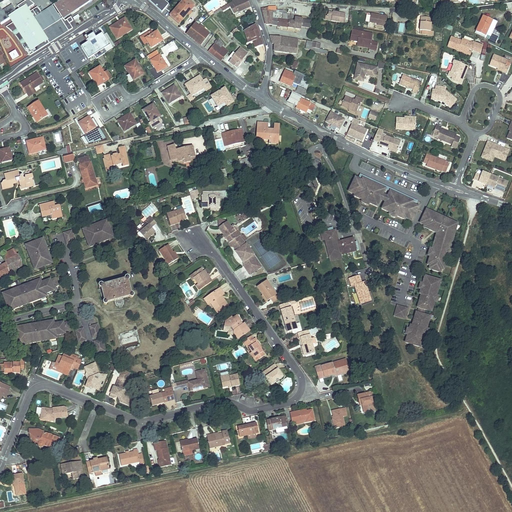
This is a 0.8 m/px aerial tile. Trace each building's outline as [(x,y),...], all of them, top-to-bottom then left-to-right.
[(69,15),(92,0),(59,0),(53,4),(54,5),(41,13),(37,7),(30,12),(28,8),(34,4),(29,0),(26,0),(17,6),(19,9),(16,11),(11,5),(2,11),(0,7),(0,3),(4,0),(0,0),(0,22),(1,23),(9,17),(10,19),(12,23),(6,27),(11,32),(16,29),(19,33),(15,36),(19,41),(22,39),(25,43),(21,45),(26,51),(29,56),(49,43),(49,42),(57,37),(53,30),(59,26),(63,33),(68,30),(68,31),(73,29),(69,23),(73,21),(70,17),(62,23),(61,20),(69,15)] [(148,0),(158,8),(165,0),(164,0),(148,0)] [(169,4),(165,0),(158,8),(162,12),(169,4)] [(191,10),(194,6),(187,0),(183,0),(182,2),(191,10)] [(247,0),(235,0),(231,3),(221,9),(223,11),(230,6),(234,13),(237,12),(238,13),(250,7),(247,0)] [(182,2),(173,13),(170,15),(180,23),(188,13),(191,11),(191,10),(182,2)] [(268,11),(273,11),(273,19),(279,20),(280,13),(276,12),(276,7),(268,7),(268,9),(268,11)] [(272,25),(273,19),(273,11),(268,11),(268,9),(262,9),(266,25),(272,26),(272,25)] [(332,17),(331,21),(343,23),(345,14),(333,11),(332,13),(328,12),(328,17),(332,17)] [(280,13),(279,20),(292,21),(293,15),(280,13)] [(387,17),(370,14),(369,23),(377,24),(377,26),(385,27),(387,17)] [(485,36),(487,31),(492,20),(483,16),(476,31),(485,36)] [(420,30),(422,31),(422,34),(432,35),(433,32),(430,31),(431,18),(421,17),(420,30)] [(121,22),(118,24),(117,23),(110,28),(117,39),(132,30),(124,18),(120,21),(121,22)] [(294,21),(292,21),(279,20),(273,19),(272,25),(301,29),(301,27),(310,28),(311,21),(302,20),(302,19),(295,18),(294,21)] [(491,33),(496,22),(492,20),(487,31),(491,33)] [(203,30),(199,27),(194,23),(186,34),(201,45),(209,35),(203,30)] [(249,43),(253,42),(255,41),(257,47),(263,45),(255,24),(244,30),(244,31),(249,43)] [(49,43),(68,31),(68,30),(63,33),(59,26),(53,30),(57,37),(49,42),(49,43)] [(145,39),(147,42),(151,48),(163,41),(157,32),(153,34),(151,30),(148,32),(151,35),(145,39)] [(372,34),(352,30),(351,37),(359,39),(358,42),(357,46),(369,49),(376,51),(377,43),(371,42),(372,34)] [(140,37),(145,44),(147,42),(145,39),(151,35),(148,32),(140,37)] [(280,37),(270,36),(272,43),(274,44),(274,51),(296,54),(296,53),(298,53),(299,48),(296,47),(297,46),(280,43),(280,37)] [(297,46),(298,40),(287,38),(280,37),(280,43),(297,46)] [(459,48),(467,51),(469,48),(472,49),(472,51),(479,54),(482,46),(473,42),(472,43),(463,39),(462,41),(451,37),(448,46),(458,50),(459,48)] [(228,53),(221,47),(223,45),(219,40),(217,42),(215,41),(214,43),(216,44),(215,44),(224,52),(223,54),(225,56),(228,53)] [(215,44),(208,51),(221,61),(225,56),(223,54),(224,52),(215,44)] [(241,61),(247,53),(240,48),(235,54),(232,58),(229,62),(237,67),(242,61),(241,61)] [(15,50),(8,54),(12,60),(19,56),(15,50)] [(497,68),(502,70),(502,72),(506,73),(509,66),(505,65),(507,60),(493,54),(489,64),(497,68)] [(157,73),(166,67),(159,55),(150,61),(157,73)] [(454,82),(461,85),(465,76),(463,76),(464,73),(466,74),(469,66),(454,60),(453,64),(454,66),(451,72),(450,71),(448,76),(452,78),(451,79),(453,81),(454,82)] [(137,78),(137,76),(143,73),(135,61),(125,67),(130,74),(126,77),(130,83),(137,78)] [(366,73),(367,74),(367,75),(376,77),(378,68),(378,67),(377,67),(357,63),(353,80),(364,82),(365,75),(366,73)] [(101,83),(107,79),(103,73),(99,67),(89,74),(98,87),(102,84),(101,83)] [(284,73),(281,82),(291,86),(295,82),(295,77),(289,74),(290,72),(285,70),(284,73)] [(112,78),(107,71),(103,73),(107,79),(108,80),(112,78)] [(303,75),(295,72),(293,75),(297,77),(295,82),(299,84),(303,75)] [(44,75),(49,82),(52,80),(47,73),(44,75)] [(43,83),(42,81),(39,76),(37,74),(29,79),(30,80),(27,82),(26,81),(21,84),(29,96),(40,90),(38,86),(43,83)] [(499,80),(507,83),(509,76),(502,74),(499,80)] [(417,95),(422,82),(403,75),(399,85),(407,88),(406,88),(408,89),(408,88),(413,90),(412,93),(417,95)] [(206,86),(203,81),(200,77),(195,80),(194,79),(185,84),(192,95),(204,88),(206,86)] [(206,86),(204,88),(207,91),(211,88),(206,79),(203,81),(206,86)] [(169,104),(181,96),(174,86),(170,88),(171,90),(163,94),(169,104)] [(304,89),(298,86),(296,91),(304,95),(305,92),(303,91),(304,89)] [(445,88),(435,86),(434,90),(436,91),(434,99),(439,100),(439,99),(444,101),(444,102),(451,108),(456,100),(447,93),(444,92),(445,88)] [(224,89),(212,97),(218,107),(225,103),(227,106),(234,102),(229,95),(228,96),(224,89)] [(432,90),(430,100),(444,102),(444,101),(439,99),(439,100),(434,99),(436,91),(434,90),(432,90)] [(306,113),(308,109),(311,111),(314,105),(301,99),(302,95),(292,91),(291,94),(288,101),(293,103),(294,104),(297,106),(300,107),(299,109),(306,113)] [(341,107),(349,110),(349,108),(357,112),(360,103),(362,103),(363,99),(356,96),(355,100),(345,96),(343,102),(342,105),(341,107)] [(48,115),(45,112),(39,101),(34,104),(28,108),(34,117),(35,116),(39,121),(48,115)] [(160,116),(153,105),(143,111),(150,122),(160,116)] [(375,121),(378,114),(371,111),(368,118),(375,121)] [(340,130),(345,119),(331,112),(325,122),(340,130)] [(126,116),(127,117),(119,122),(124,131),(136,124),(130,114),(126,116)] [(93,125),(88,117),(79,123),(86,135),(96,128),(94,124),(93,125)] [(192,123),(192,122),(191,118),(191,117),(183,119),(185,125),(192,123)] [(411,119),(404,118),(396,117),(395,129),(411,130),(411,126),(415,126),(416,117),(411,117),(411,119)] [(363,140),(367,129),(358,125),(360,121),(353,118),(351,123),(352,124),(347,135),(351,137),(352,135),(363,140)] [(277,135),(279,135),(280,129),(274,129),(268,128),(269,123),(258,122),(257,137),(259,137),(259,140),(264,141),(264,139),(276,140),(277,135)] [(441,128),(441,127),(437,125),(432,136),(436,138),(436,139),(452,145),(451,148),(456,149),(460,138),(456,136),(457,134),(441,128)] [(401,141),(386,135),(382,133),(383,130),(378,128),(373,141),(379,143),(378,145),(389,149),(389,148),(397,151),(401,141)] [(242,129),(226,133),(222,133),(222,134),(225,147),(245,142),(242,129)] [(256,142),(279,144),(279,135),(277,135),(276,140),(264,139),(264,141),(259,140),(259,137),(257,137),(256,142)] [(36,139),(26,142),(29,154),(46,150),(43,139),(37,141),(36,139)] [(505,158),(508,150),(497,146),(497,147),(494,146),(495,145),(487,142),(481,157),(488,160),(490,153),(492,153),(505,158)] [(195,157),(192,147),(186,148),(175,150),(175,148),(174,146),(168,147),(171,161),(177,159),(178,161),(178,162),(183,161),(184,162),(184,163),(190,162),(190,160),(189,158),(195,157)] [(120,155),(117,155),(113,156),(111,156),(112,157),(110,157),(109,155),(104,156),(105,159),(103,159),(105,167),(110,166),(113,165),(114,166),(122,164),(122,163),(123,163),(124,166),(129,165),(125,147),(119,148),(121,155),(120,155)] [(0,163),(12,160),(9,148),(5,149),(5,151),(0,152),(0,163)] [(146,157),(156,157),(155,148),(146,149),(146,157)] [(493,157),(504,161),(505,158),(492,153),(490,153),(488,160),(491,161),(493,157)] [(442,171),(446,173),(450,162),(427,154),(423,163),(427,164),(426,166),(442,172),(442,171)] [(79,165),(84,180),(85,183),(86,188),(98,185),(91,162),(90,162),(88,156),(79,159),(80,165),(79,165)] [(248,161),(250,169),(256,167),(255,163),(254,163),(253,159),(248,161)] [(23,184),(21,185),(21,187),(20,188),(21,190),(31,187),(29,180),(33,179),(32,174),(29,175),(29,173),(28,173),(27,171),(26,172),(26,174),(25,174),(26,178),(24,179),(23,176),(23,175),(22,175),(21,175),(20,176),(21,178),(20,178),(19,171),(4,175),(6,180),(3,181),(1,184),(3,189),(13,186),(13,184),(17,183),(17,181),(19,181),(20,182),(22,182),(23,184)] [(495,181),(496,178),(489,175),(481,172),(479,175),(475,173),(473,179),(485,185),(502,192),(506,183),(501,181),(500,183),(495,181)] [(362,181),(355,178),(350,190),(356,193),(355,195),(354,196),(362,200),(369,203),(377,207),(381,200),(383,195),(386,189),(363,178),(362,181)] [(196,198),(195,195),(196,194),(198,194),(196,190),(189,193),(191,200),(196,198)] [(413,202),(390,191),(388,197),(385,202),(382,209),(390,213),(397,216),(405,220),(406,218),(407,216),(412,219),(413,219),(419,207),(412,204),(413,202)] [(212,207),(212,211),(220,210),(219,196),(212,196),(212,194),(212,192),(202,193),(202,197),(203,197),(204,202),(201,202),(202,208),(210,207),(212,207)] [(51,215),(52,219),(59,217),(62,216),(60,206),(55,207),(50,208),(49,203),(39,205),(42,217),(51,215)] [(171,225),(178,223),(178,221),(180,221),(187,219),(183,209),(167,214),(171,225)] [(429,269),(441,272),(442,269),(442,268),(443,264),(445,265),(446,265),(448,256),(450,249),(453,240),(451,240),(452,236),(454,236),(456,230),(454,229),(456,225),(452,223),(452,221),(441,216),(440,217),(432,214),(433,212),(427,209),(420,223),(424,225),(430,228),(429,230),(433,231),(434,230),(438,231),(437,233),(437,235),(438,235),(437,241),(435,240),(432,249),(430,256),(428,265),(430,266),(429,269)] [(151,228),(156,224),(151,218),(146,223),(147,224),(144,226),(142,228),(144,230),(139,233),(146,241),(155,233),(151,228)] [(218,228),(219,229),(219,228),(228,222),(218,218),(218,228)] [(94,225),(87,228),(88,230),(84,231),(89,244),(93,242),(94,244),(100,242),(99,240),(102,239),(103,241),(107,239),(106,237),(113,234),(108,222),(104,224),(104,222),(97,224),(97,225),(94,226),(94,225)] [(244,242),(247,240),(244,235),(241,235),(238,230),(238,228),(237,226),(235,225),(232,228),(228,222),(219,228),(219,229),(228,243),(228,244),(230,248),(233,248),(235,251),(234,252),(243,264),(243,267),(250,276),(262,267),(254,256),(255,255),(246,243),(247,244),(244,242)] [(341,255),(341,253),(338,241),(339,241),(336,229),(320,233),(322,241),(324,240),(329,258),(330,262),(342,259),(341,255)] [(72,230),(64,232),(67,244),(75,242),(72,230)] [(341,253),(356,249),(353,237),(339,241),(338,241),(341,253)] [(41,239),(29,244),(30,248),(28,249),(31,255),(32,255),(33,258),(32,258),(34,265),(36,264),(38,268),(50,263),(47,257),(50,256),(48,252),(46,253),(45,250),(47,249),(45,243),(43,243),(41,239)] [(160,250),(169,264),(178,259),(174,253),(169,245),(160,250)] [(2,255),(5,262),(4,262),(5,264),(0,266),(0,277),(9,273),(22,266),(21,262),(22,262),(21,258),(20,258),(19,254),(17,254),(14,249),(2,255)] [(196,277),(195,278),(199,284),(197,286),(199,290),(212,281),(209,277),(208,278),(207,276),(208,275),(205,271),(204,272),(202,269),(194,274),(196,277)] [(407,343),(420,347),(421,346),(422,339),(424,340),(425,334),(427,328),(429,322),(427,321),(428,316),(429,316),(424,314),(425,309),(430,311),(430,310),(432,305),(434,305),(436,299),(438,293),(439,288),(438,287),(440,281),(440,280),(426,276),(424,283),(423,283),(423,284),(421,289),(420,294),(422,294),(429,297),(427,302),(420,300),(418,307),(419,308),(418,313),(416,312),(414,320),(421,322),(420,327),(413,325),(411,325),(410,329),(408,335),(409,335),(407,343)] [(107,304),(129,298),(131,299),(133,299),(134,297),(133,295),(131,294),(128,282),(129,280),(129,278),(127,277),(125,277),(124,279),(124,280),(102,285),(101,284),(99,285),(97,286),(98,288),(100,289),(103,301),(102,303),(102,305),(104,306),(106,306),(107,304)] [(36,283),(35,281),(28,284),(28,285),(19,288),(18,288),(9,292),(9,294),(4,296),(9,308),(15,306),(15,308),(24,304),(25,305),(32,302),(32,301),(41,298),(41,296),(46,294),(46,293),(54,289),(53,287),(58,285),(55,278),(51,280),(51,279),(42,283),(41,281),(36,283)] [(148,287),(161,287),(161,278),(148,278),(148,287)] [(263,295),(264,294),(268,300),(271,298),(274,302),(281,297),(278,293),(277,294),(268,280),(258,287),(263,295)] [(224,294),(220,288),(208,297),(212,302),(211,303),(218,313),(226,307),(224,303),(226,301),(223,298),(222,299),(220,297),(222,295),(224,294)] [(297,303),(297,300),(279,305),(287,332),(297,329),(291,307),(292,307),(291,305),(297,303)] [(314,300),(299,304),(301,313),(316,309),(314,300)] [(408,309),(398,306),(395,316),(405,319),(408,309)] [(234,333),(238,339),(248,332),(250,330),(245,323),(243,324),(240,320),(241,320),(237,316),(233,319),(232,317),(227,321),(228,322),(228,326),(232,326),(235,330),(234,333)] [(20,329),(15,330),(17,343),(23,342),(23,344),(33,342),(41,341),(41,340),(51,339),(51,337),(56,336),(56,334),(65,333),(65,330),(70,329),(69,322),(64,323),(64,322),(54,324),(54,322),(48,323),(48,322),(38,323),(38,324),(30,325),(20,327),(20,329)] [(93,337),(101,335),(98,324),(90,326),(93,337)] [(83,328),(76,330),(79,341),(87,339),(83,328)] [(315,353),(309,330),(298,333),(300,337),(301,337),(304,346),(302,346),(305,356),(315,353)] [(133,336),(132,332),(122,335),(125,348),(139,345),(137,335),(133,336)] [(255,338),(254,339),(251,336),(242,342),(245,346),(247,345),(252,352),(250,353),(254,358),(257,356),(259,359),(265,355),(260,349),(258,345),(260,344),(255,338)] [(102,339),(94,341),(98,353),(105,351),(102,339)] [(78,369),(82,360),(77,358),(78,356),(71,354),(70,356),(63,354),(62,356),(59,355),(56,363),(59,364),(57,369),(69,373),(71,368),(72,366),(74,367),(78,369)] [(4,363),(4,365),(4,371),(4,373),(20,373),(20,369),(24,369),(24,358),(19,358),(20,363),(4,363)] [(323,376),(323,378),(330,376),(335,374),(344,372),(340,359),(330,362),(330,364),(321,367),(321,366),(316,367),(318,377),(323,376)] [(50,367),(68,375),(69,373),(57,369),(59,364),(56,363),(53,361),(50,367)] [(220,371),(231,368),(229,362),(218,365),(220,371)] [(89,378),(88,380),(85,386),(90,388),(90,386),(93,387),(96,385),(99,386),(103,378),(101,374),(99,373),(94,363),(84,367),(87,373),(89,378)] [(271,385),(284,376),(275,364),(263,372),(271,385)] [(205,369),(196,371),(198,377),(198,380),(189,382),(188,380),(180,382),(182,388),(192,385),(193,390),(197,389),(197,388),(199,388),(199,389),(206,387),(205,383),(209,382),(205,369)] [(220,376),(223,387),(225,386),(228,385),(228,387),(240,385),(238,374),(230,375),(230,374),(221,376),(220,376)] [(119,391),(118,394),(119,397),(129,401),(132,395),(127,393),(126,389),(123,388),(127,378),(119,375),(115,384),(114,384),(112,387),(116,389),(116,390),(119,391)] [(0,383),(0,399),(1,397),(3,393),(7,395),(8,391),(2,388),(3,385),(0,383)] [(150,395),(152,404),(157,403),(156,402),(159,401),(159,402),(168,400),(175,399),(172,386),(165,388),(166,391),(150,395)] [(357,394),(359,400),(361,400),(362,403),(364,411),(368,410),(368,407),(373,406),(369,391),(357,394)] [(52,417),(55,418),(67,416),(66,408),(64,407),(53,408),(53,411),(49,411),(49,409),(42,408),(40,418),(51,420),(52,417)] [(332,409),(333,415),(334,417),(332,418),(334,426),(345,424),(343,415),(347,414),(345,407),(332,409)] [(307,409),(294,412),(295,413),(291,414),(293,422),(307,419),(307,422),(316,420),(313,409),(307,410),(307,409)] [(287,425),(285,418),(285,416),(267,420),(269,430),(277,428),(287,426),(287,425)] [(240,436),(259,432),(257,422),(238,427),(240,436)] [(223,433),(219,433),(212,435),(211,433),(207,434),(210,448),(225,445),(225,444),(230,443),(228,430),(222,431),(223,433)] [(44,444),(55,449),(59,438),(48,433),(30,434),(31,445),(39,445),(39,446),(40,446),(41,446),(42,446),(43,446),(44,444)] [(197,439),(188,441),(180,442),(183,452),(200,448),(197,439)] [(165,448),(164,441),(154,443),(156,451),(157,451),(159,460),(161,467),(171,465),(167,448),(165,448)] [(130,452),(127,453),(120,454),(122,465),(141,461),(139,453),(138,448),(134,449),(134,451),(130,452)] [(90,468),(88,469),(89,474),(110,469),(107,457),(98,459),(98,458),(93,459),(93,460),(89,461),(90,468)] [(66,469),(66,473),(73,472),(74,479),(84,477),(81,461),(77,462),(78,465),(72,466),(72,462),(62,464),(63,470),(66,469)] [(15,484),(15,488),(16,494),(26,492),(23,475),(12,476),(13,485),(15,484)]
